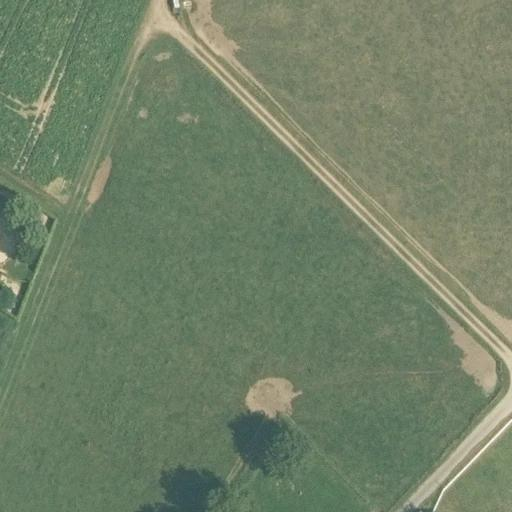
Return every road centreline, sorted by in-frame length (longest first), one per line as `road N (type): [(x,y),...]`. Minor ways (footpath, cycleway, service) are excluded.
road 1 (track): [(511,360),(145,1)]
road 2 (track): [(0,382),(146,0)]
road 3 (track): [(428,511),(511,424)]
